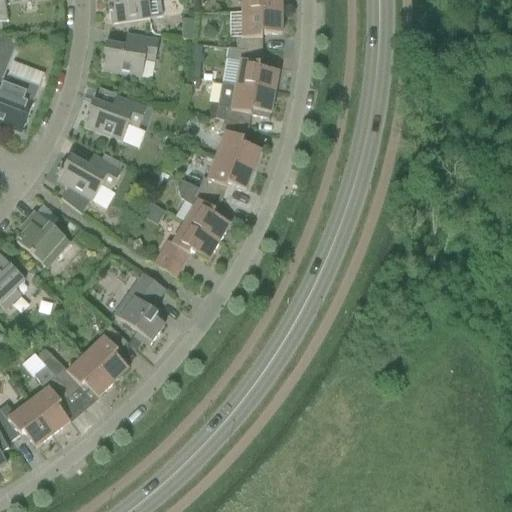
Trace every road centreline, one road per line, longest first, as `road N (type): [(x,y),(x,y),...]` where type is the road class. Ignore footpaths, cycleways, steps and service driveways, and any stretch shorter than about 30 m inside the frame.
road 1 (residential): [(304,0),(290,141),(261,223),(214,306),(106,426),(0,500)]
road 2 (secondary): [(133,511),(239,409),(321,282),(377,99),(381,0)]
road 3 (residential): [(21,186),(59,119),(81,0)]
